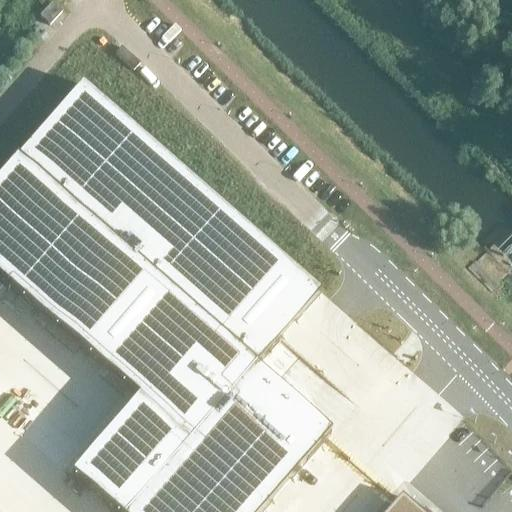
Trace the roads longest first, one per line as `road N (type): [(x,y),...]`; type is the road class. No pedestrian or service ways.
road 1 (unclassified): [(511,410),(94,2)]
road 2 (unclassified): [(0,110),(94,2)]
